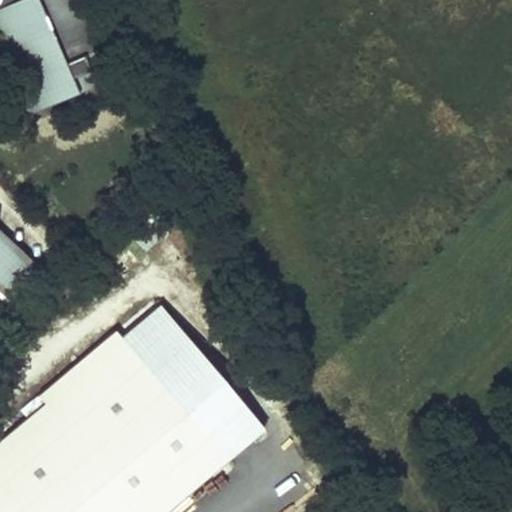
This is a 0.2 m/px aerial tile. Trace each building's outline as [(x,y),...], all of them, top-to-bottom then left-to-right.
[(0,0),(0,48),(33,119),(79,98),(72,83),(90,75),(83,60),(93,55),(67,0),(27,0),(26,0),(0,0)] [(72,83),(79,98),(107,84),(93,55),(83,60),(90,75),(72,83)] [(148,248),(171,224),(153,208),(130,232),(148,248)] [(37,270),(0,236),(0,278),(17,293),(37,270)] [(102,254),(113,274),(145,257),(134,237),(102,254)] [(0,511),(166,511),(226,462),(117,332),(22,412),(29,420),(0,444),(0,511)]
